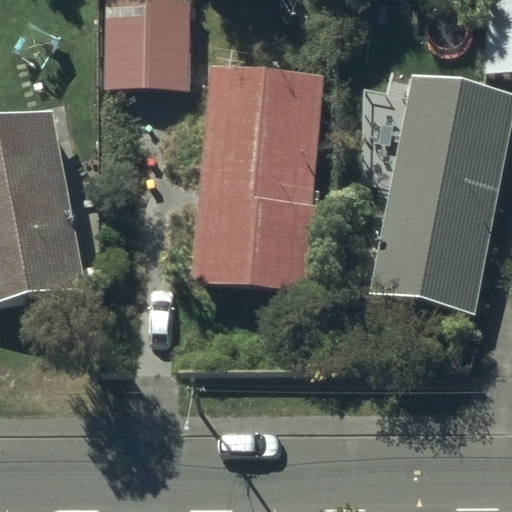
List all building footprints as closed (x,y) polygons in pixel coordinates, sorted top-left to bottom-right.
[(511,2),(489,2),(489,85),(511,85),(511,2)] [(188,8),(105,8),(106,101),(189,100),(188,8)] [(326,90),(210,81),(194,296),(315,305),(322,222),(316,222),(326,90)] [(511,141),(511,109),(414,90),(371,306),(475,327),(511,141)] [(55,126),(0,137),(0,320),(90,303),(55,126)]
